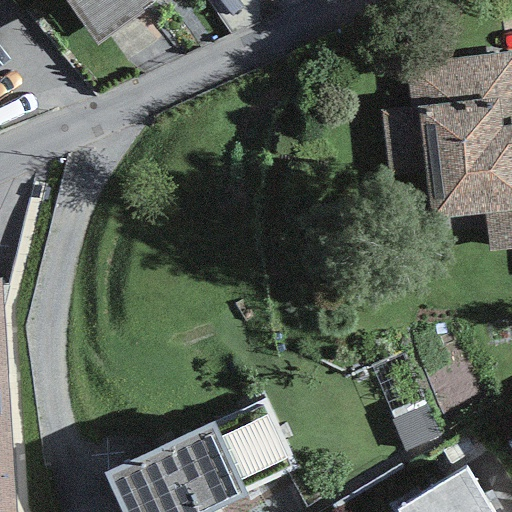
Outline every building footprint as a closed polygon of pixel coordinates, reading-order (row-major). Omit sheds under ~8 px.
[(58,0),(96,52),(143,19),(140,15),(161,0),(58,0)] [(409,112),(381,115),(389,179),(427,174),(432,225),(485,219),(489,255),(511,252),(511,53),(404,66),(409,112)] [(0,265),(0,264),(0,508),(15,508),(0,265)] [(261,390),(106,458),(130,511),(180,511),(293,463),(261,390)] [(438,435),(425,404),(394,416),(406,447),(438,435)] [(499,511),(465,457),(396,499),(404,511),(499,511)]
